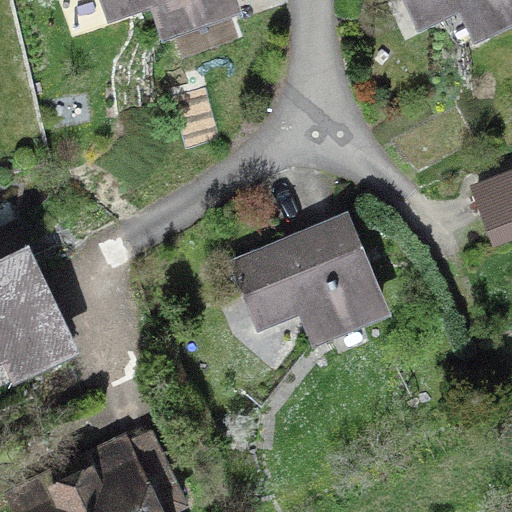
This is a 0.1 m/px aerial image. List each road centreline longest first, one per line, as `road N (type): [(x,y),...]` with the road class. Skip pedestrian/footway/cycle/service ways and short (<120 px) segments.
road 1 (residential): [(309,116),(96,259),(115,381)]
road 2 (residential): [(309,116),(428,212)]
